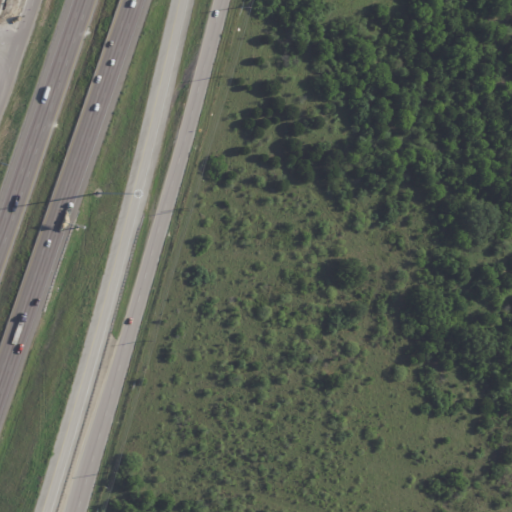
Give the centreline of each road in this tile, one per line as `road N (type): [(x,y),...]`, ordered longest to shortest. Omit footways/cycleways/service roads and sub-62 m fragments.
road 1 (secondary): [(71,511),(219,0)]
road 2 (motorway): [(0,366),(126,0)]
road 3 (motorway): [(43,511),(129,204)]
road 4 (motorway): [(77,0),(0,226)]
road 5 (motorway): [(129,204),(179,0)]
